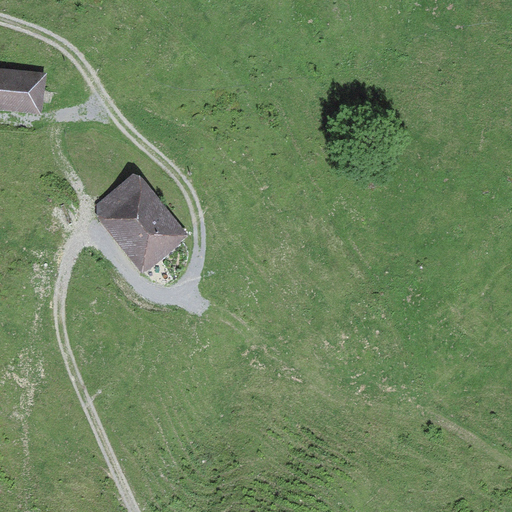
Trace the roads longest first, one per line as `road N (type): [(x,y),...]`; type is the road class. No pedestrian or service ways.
road 1 (track): [(137,511),(78,369),(65,303),(70,271),(83,252),(114,260),(153,294),(175,299),(190,292),(205,250),(199,193),(121,112),(79,52),(0,24)]
road 2 (track): [(190,292),(240,328),(511,460)]
